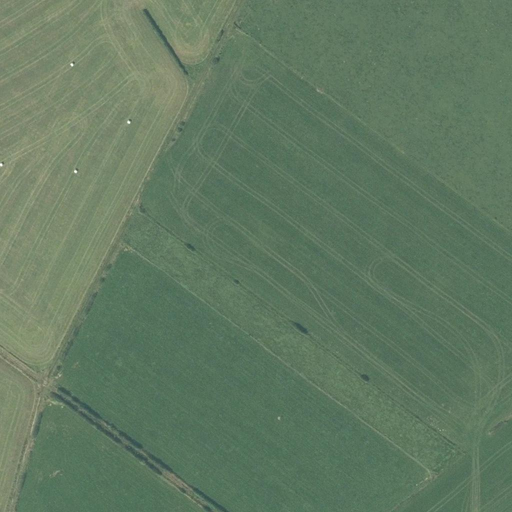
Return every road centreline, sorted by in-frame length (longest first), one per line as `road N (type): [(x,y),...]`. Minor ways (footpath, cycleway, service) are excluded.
road 1 (track): [(239,0),(45,380),(9,511)]
road 2 (track): [(219,511),(45,380)]
